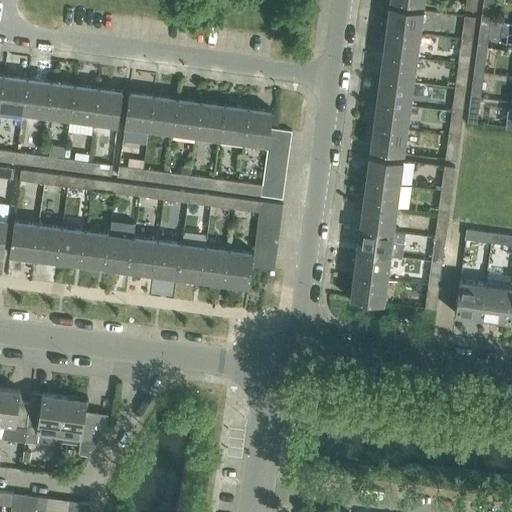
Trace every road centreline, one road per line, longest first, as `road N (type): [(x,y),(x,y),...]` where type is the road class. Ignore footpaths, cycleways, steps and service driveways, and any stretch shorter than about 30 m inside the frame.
road 1 (residential): [(339,80),(2,34),(6,0)]
road 2 (residential): [(305,338),(339,80)]
road 3 (residential): [(0,478),(94,489),(169,342)]
road 4 (residential): [(507,511),(255,480)]
road 5 (residential): [(305,338),(511,364)]
road 6 (residential): [(169,342),(0,320)]
